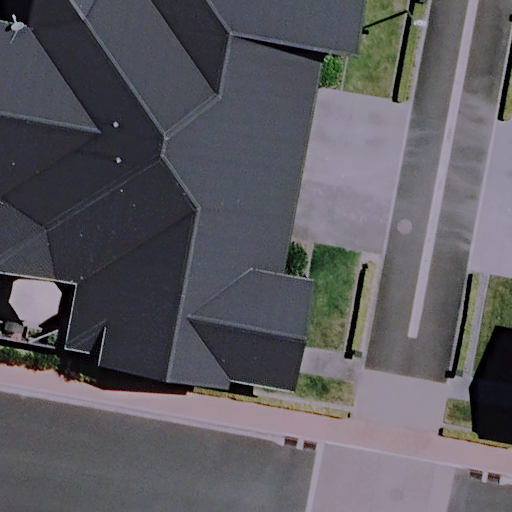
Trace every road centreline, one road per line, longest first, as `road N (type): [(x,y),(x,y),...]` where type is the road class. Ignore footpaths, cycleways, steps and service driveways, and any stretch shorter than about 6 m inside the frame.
road 1 (residential): [(474,0),(377,511)]
road 2 (residential): [(0,446),(346,511)]
